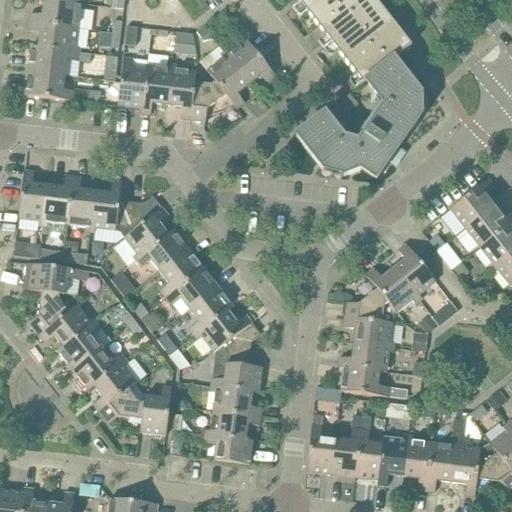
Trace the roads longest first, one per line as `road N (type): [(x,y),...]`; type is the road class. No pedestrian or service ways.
road 1 (residential): [(286,507),(0,457)]
road 2 (residential): [(188,185),(298,102),(303,89),(240,0)]
road 3 (residential): [(286,507),(314,263)]
road 4 (residential): [(188,185),(160,151),(0,136)]
road 5 (residential): [(511,320),(505,311),(469,307),(386,205)]
road 6 (residential): [(314,263),(243,250),(188,185)]
road 7 (residential): [(386,205),(505,103)]
road 8 (secondary): [(422,0),(505,103)]
